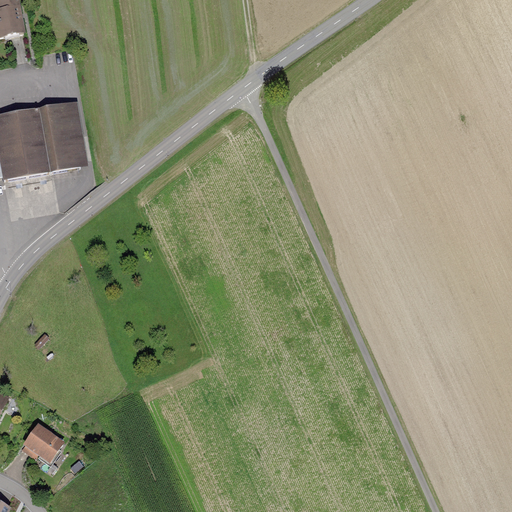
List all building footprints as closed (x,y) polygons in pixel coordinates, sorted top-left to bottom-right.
[(0,0),(0,40),(27,35),(19,0),(0,0)] [(34,113),(0,118),(0,159),(4,183),(45,176),(90,168),(78,105),(34,113)] [(0,423),(12,400),(0,393),(0,423)] [(66,446),(39,428),(21,454),(33,462),(37,455),(52,465),(66,446)] [(9,511),(12,508),(0,502),(0,511),(9,511)]
